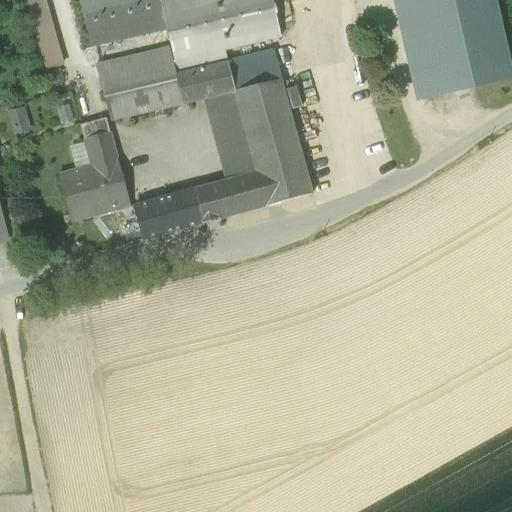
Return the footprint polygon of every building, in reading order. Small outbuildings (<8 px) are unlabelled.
[(29,11),(25,0),(16,0),(20,13),(29,11)] [(25,0),(29,11),(46,71),(61,66),(41,0),(25,0)] [(78,0),(82,13),(140,0),(78,0)] [(166,31),(160,0),(140,0),(82,13),(90,48),(166,31)] [(110,123),(183,106),(174,76),(228,63),(225,51),(280,38),(271,0),(160,0),(166,31),(170,49),(173,62),(171,62),(168,49),(95,67),(110,123)] [(411,0),(391,0),(415,103),(433,97),(411,0)] [(493,0),(411,0),(433,97),(511,79),(493,0)] [(170,49),(166,31),(90,48),(95,67),(168,49),(170,49)] [(226,182),(207,187),(217,222),(312,195),(280,81),(272,53),(228,63),(174,76),(183,106),(203,101),(234,94),(256,173),(226,182)] [(203,101),(226,182),(256,173),(234,94),(203,101)] [(69,105),(56,109),(62,126),(74,123),(69,105)] [(25,108),(7,113),(14,136),(31,132),(25,108)] [(80,127),(83,141),(109,134),(105,120),(80,127)] [(58,176),(70,222),(89,217),(88,214),(109,208),(109,209),(128,204),(109,134),(83,141),(84,143),(91,168),(75,172),(58,176)] [(75,172),(91,168),(84,143),(68,148),(75,172)] [(204,225),(217,222),(207,187),(194,191),(204,225)] [(143,241),(204,225),(194,191),(134,208),(143,241)]
